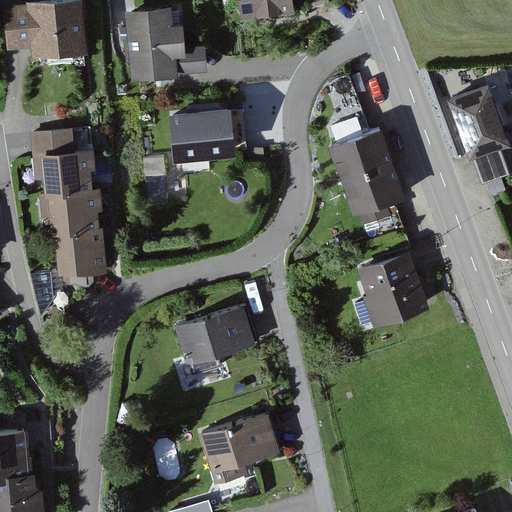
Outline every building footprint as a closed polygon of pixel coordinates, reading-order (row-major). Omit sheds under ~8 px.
[(9,47),(35,45),(36,50),(76,48),(72,0),(70,0),(33,3),(34,11),(7,13),(9,47)] [(238,0),(241,21),(294,15),(292,0),(238,0)] [(169,12),(127,15),(132,76),(174,72),(169,12)] [(448,99),(470,160),(472,159),(501,149),(511,146),(490,85),(448,99)] [(231,110),(169,117),(172,146),(174,165),(236,159),(234,140),(231,110)] [(376,135),(329,151),(350,211),(397,194),(376,135)] [(502,178),(510,175),(501,149),(472,159),(482,185),(487,183),(502,178)] [(87,153),(37,154),(38,180),(45,179),(45,213),(54,213),(56,264),(99,263),(98,226),(86,226),(85,204),(94,204),(93,188),(81,188),(81,165),(87,165),(87,153)] [(502,178),(487,183),(491,196),(506,191),(502,178)] [(405,252),(358,268),(376,319),(422,303),(405,252)] [(52,273),(39,270),(35,289),(49,292),(52,273)] [(241,312),(181,328),(189,359),(249,343),(241,312)] [(267,412),(199,434),(216,485),(248,475),(245,465),(281,453),(267,412)] [(0,479),(27,477),(23,429),(0,431),(0,479)] [(34,476),(27,477),(0,479),(0,511),(43,511),(41,485),(35,486),(34,476)] [(173,511),(214,511),(211,499),(172,510),(173,511)]
